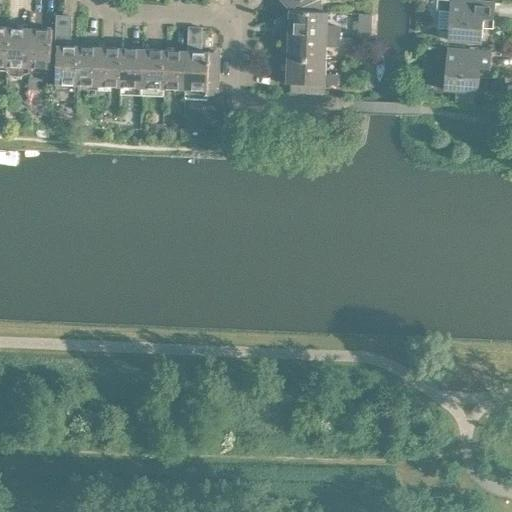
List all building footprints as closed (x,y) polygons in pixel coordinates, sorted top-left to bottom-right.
[(278,0),(282,0),(292,10),(293,10),(319,11),(319,0),(272,0),(275,3),(278,0)] [(494,19),(495,3),(495,2),(462,0),(451,0),(450,12),(446,15),(446,24),(449,28),(448,41),(482,43),(484,18),(494,19)] [(282,25),(281,35),(340,37),(341,27),(327,26),(327,11),(319,11),(293,10),(292,10),(289,10),(289,26),(282,25)] [(70,42),(71,17),(57,16),(57,41),(70,42)] [(0,65),(7,65),(9,28),(0,27),(0,65)] [(7,65),(29,66),(30,29),(9,28),(7,65)] [(30,29),(29,66),(51,67),(52,30),(30,29)] [(288,43),(287,59),(325,60),(326,46),(340,46),(340,37),(281,35),(281,43),(288,43)] [(56,83),(78,84),(80,46),(57,46),(56,83)] [(78,84),(99,85),(101,47),(80,46),(78,84)] [(99,85),(121,86),(122,48),(101,47),(99,85)] [(121,86),(142,86),(144,49),(122,48),(121,86)] [(142,86),(164,87),(166,49),(144,49),(142,86)] [(164,87),(186,88),(187,50),(166,49),(164,87)] [(490,69),(491,53),(491,52),(448,49),(447,61),(443,65),(442,74),(445,78),(445,90),(478,92),(480,68),(490,69)] [(187,50),(186,88),(208,89),(208,94),(218,94),(218,90),(219,86),(220,55),(209,54),(209,51),(187,50)] [(345,51),(345,61),(357,61),(357,51),(345,51)] [(325,60),(287,59),(287,73),(280,73),(280,83),(338,85),(339,75),(325,75),(325,60)] [(456,101),(473,102),(474,92),(457,91),(456,101)] [(172,122),(171,130),(182,130),(182,120),(174,119),(172,122)] [(162,123),(150,124),(150,132),(162,132),(162,123)]
